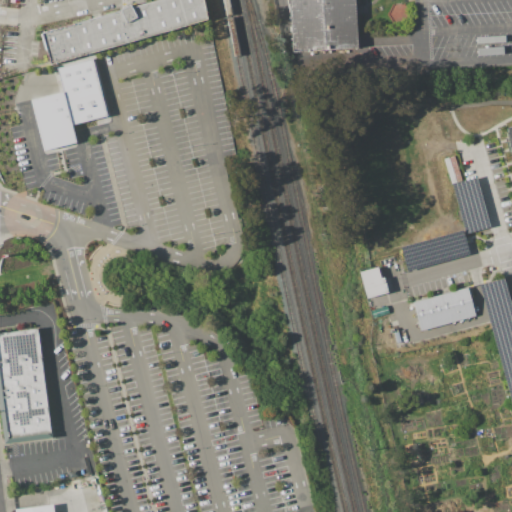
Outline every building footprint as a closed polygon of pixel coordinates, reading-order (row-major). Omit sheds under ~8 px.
[(40,33),(120,10),(131,4),(132,7),(157,0),(203,0),(208,21),(49,66),(40,33)] [(288,0),(355,0),(359,48),(292,52),(288,0)] [(326,51),(342,50),(343,57),(326,58),(326,51)] [(30,100),(42,151),(59,147),(75,143),(71,124),(106,115),(92,58),(56,67),(62,92),(30,100)] [(160,153),(153,121),(128,127),(135,158),(160,153)] [(450,157),(454,156),(462,181),(458,182),(450,157)] [(444,159),(449,157),(457,182),(452,184),(444,159)] [(191,201),(216,195),(208,164),(183,170),(191,201)] [(360,272),(378,267),(381,278),(384,278),(388,293),(367,299),(360,272)] [(413,302),(467,287),(475,316),(421,331),(413,302)] [(0,333),(38,329),(50,423),(52,423),(54,437),(3,443),(0,417),(0,333)] [(68,472),(77,470),(78,473),(80,472),(80,474),(78,474),(78,476),(69,478),(68,472)]
